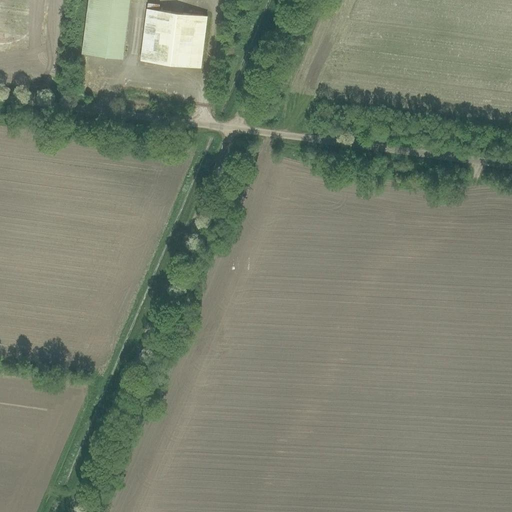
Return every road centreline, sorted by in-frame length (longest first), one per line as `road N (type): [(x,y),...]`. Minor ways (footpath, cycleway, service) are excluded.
road 1 (track): [(290,0),(75,511)]
road 2 (track): [(511,164),(0,97)]
road 3 (track): [(201,123),(221,2),(142,3),(128,79)]
